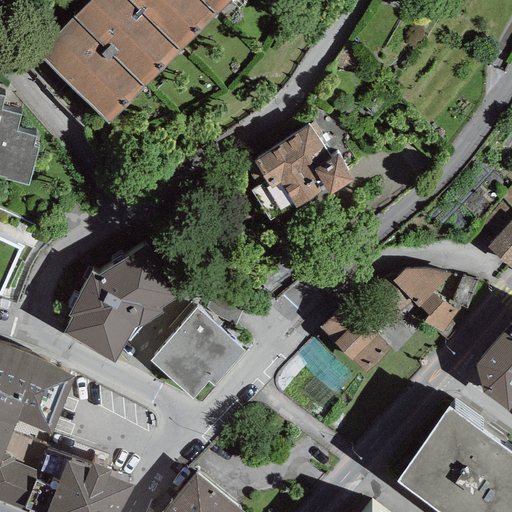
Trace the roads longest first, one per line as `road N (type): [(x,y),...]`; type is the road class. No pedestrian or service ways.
road 1 (residential): [(264,355),(268,324),(471,131),(511,69)]
road 2 (residential): [(350,0),(288,94),(222,159),(113,218)]
road 3 (residential): [(471,261),(422,255),(381,268),(296,341),(264,355)]
road 4 (tertiary): [(443,364),(314,511)]
road 5 (residential): [(113,218),(40,106),(0,66)]
road 6 (residential): [(184,429),(173,408),(35,334)]
road 7 (residential): [(113,218),(71,247),(51,278),(35,334)]
